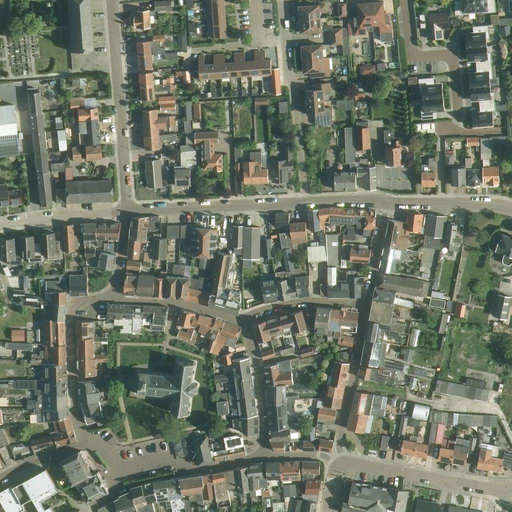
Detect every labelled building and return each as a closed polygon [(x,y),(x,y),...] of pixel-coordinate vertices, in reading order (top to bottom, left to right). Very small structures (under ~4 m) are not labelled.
[(66,0),(67,2),(67,10),(70,52),(92,50),(88,0),(66,0)] [(356,10),(354,0),(346,0),(347,11),(356,10)] [(373,2),(371,3),(372,25),(380,24),(381,33),(381,41),(393,40),(392,32),(391,16),(385,17),(383,2),(381,2),(379,0),(378,0),(374,0),(373,2)] [(475,11),(474,0),(462,0),(463,1),(460,1),(460,0),(454,1),(455,15),(469,14),(468,11),(475,11)] [(474,0),(475,11),(482,10),(482,13),(496,12),(494,0),(474,0)] [(171,1),(155,2),(155,11),(171,10),(171,1)] [(224,1),(206,2),(207,14),(225,13),(224,1)] [(365,26),(372,25),(370,3),(368,3),(367,1),(361,1),(360,3),(358,4),(359,18),(353,19),(354,35),(365,34),(365,26)] [(339,17),(347,16),(346,3),(338,4),(339,17)] [(300,20),(320,18),(319,11),(325,11),(325,5),(319,5),(299,7),(300,20)] [(135,17),(134,19),(134,21),(135,23),(135,27),(141,27),(141,29),(150,28),(150,26),(149,15),(153,15),(153,11),(149,11),(149,10),(137,11),(138,15),(135,16),(135,17)] [(225,13),(207,14),(208,26),(226,25),(225,13)] [(427,16),(427,14),(420,15),(421,28),(427,27),(428,39),(443,38),(442,29),(449,28),(448,14),(427,16)] [(511,17),(499,18),(499,25),(511,24),(511,17)] [(320,25),(320,18),(300,20),(301,33),(326,31),(326,25),(320,25)] [(226,25),(208,26),(209,38),(227,37),(226,25)] [(466,36),(467,48),(487,46),(486,39),(489,39),(488,25),(474,26),(474,33),(475,33),(475,35),(466,36)] [(499,26),(500,36),(511,35),(510,25),(499,26)] [(329,37),(342,36),(347,36),(346,28),(329,29),(329,37)] [(342,36),(329,37),(330,45),(343,44),(349,44),(348,36),(347,36),(342,36)] [(137,42),(138,55),(151,54),(157,54),(171,53),(170,48),(157,49),(157,48),(151,48),(150,41),(137,42)] [(302,46),(303,59),(323,58),(322,45),(302,46)] [(487,53),(487,46),(467,48),(468,59),(477,58),(478,61),(476,61),(477,67),(492,65),(490,53),(487,53)] [(251,75),(261,74),(260,51),(254,52),(255,60),(250,61),(251,75)] [(265,51),(260,51),(261,74),(271,74),(272,86),(280,86),(280,84),(279,68),(271,69),(271,59),(266,60),(265,51)] [(241,76),(251,75),(250,61),(245,61),(244,52),(239,53),(241,76)] [(231,77),(241,76),(239,53),(234,53),(234,62),(230,62),(231,77)] [(151,54),(138,55),(139,69),(152,68),(151,54)] [(210,78),(220,77),(219,54),(213,55),(214,64),(209,64),(210,78)] [(220,77),(231,77),(230,62),(225,63),(224,54),(219,54),(220,77)] [(200,79),(210,78),(209,64),(204,64),(204,56),(198,56),(200,79)] [(329,57),(323,58),(303,59),(304,72),(310,72),(310,78),(330,76),(329,57)] [(470,87),(490,85),(490,78),(493,78),(492,65),(477,67),(477,72),(478,72),(479,74),(469,75),(470,87)] [(160,79),(153,80),(153,72),(139,73),(141,86),(154,85),(171,84),(167,84),(167,79),(160,80),(160,79)] [(423,92),(423,99),(443,97),(442,85),(433,86),(433,84),(434,84),(433,78),(418,79),(419,92),(423,92)] [(305,91),(306,102),(324,101),(324,94),(331,93),(330,83),(317,84),(317,90),(305,91)] [(154,85),(141,86),(142,100),(155,99),(154,92),(171,90),(171,84),(154,85)] [(491,92),(490,85),(470,87),(471,99),(481,98),(481,100),(480,100),(480,106),(495,105),(494,92),(491,92)] [(27,88),(29,113),(41,112),(39,92),(34,92),(34,88),(27,88)] [(443,97),(423,99),(424,106),(421,106),(422,119),(436,118),(436,112),(435,112),(435,110),(444,109),(443,97)] [(78,111),(78,120),(97,118),(97,108),(97,107),(84,109),(83,101),(69,103),(70,111),(78,111)] [(325,108),(324,101),(306,102),(307,114),(319,114),(320,119),(315,120),(316,126),(333,124),(332,108),(325,108)] [(200,105),(202,121),(211,120),(210,104),(200,105)] [(0,106),(0,155),(18,153),(13,105),(0,106)] [(495,105),(480,106),(481,112),(482,112),(482,114),(473,115),(473,127),(493,125),(493,118),(496,118),(495,105)] [(175,116),(158,117),(157,109),(142,110),(143,123),(175,121),(175,116)] [(192,109),(192,123),(201,123),(200,109),(192,109)] [(29,113),(32,134),(43,133),(41,112),(29,113)] [(57,131),(64,130),(63,117),(56,118),(57,131)] [(98,131),(97,118),(78,120),(81,145),(99,143),(98,131)] [(175,121),(143,123),(144,136),(159,135),(158,128),(167,127),(167,126),(175,126),(175,121)] [(357,128),(356,128),(357,148),(369,148),(368,128),(368,121),(357,121),(357,128)] [(415,124),(416,130),(424,130),(424,133),(435,133),(434,122),(418,123),(418,124),(415,124)] [(354,128),(353,128),(346,129),(347,163),(350,163),(350,172),(334,172),(335,190),(356,189),(355,162),(354,128)] [(394,130),(385,130),(385,147),(387,147),(387,165),(389,165),(390,166),(394,166),(395,164),(401,164),(401,154),(406,154),(407,153),(406,149),(405,148),(401,148),(401,146),(400,146),(400,140),(395,140),(394,130)] [(186,145),(180,145),(180,152),(181,152),(193,151),(193,150),(192,133),(192,132),(185,133),(185,134),(186,145)] [(201,155),(203,155),(203,169),(213,169),(213,170),(222,169),(221,154),(214,154),(213,142),(218,142),(217,132),(195,133),(196,143),(201,143),(201,155)] [(32,134),(34,154),(46,153),(43,133),(32,134)] [(159,135),(144,136),(145,150),(160,148),(159,141),(165,140),(165,139),(176,139),(176,133),(159,135)] [(489,163),(489,159),(491,159),(491,153),(491,142),(491,138),(481,138),(481,153),(481,159),(483,159),(484,184),(490,184),(491,186),(497,186),(498,184),(499,184),(498,167),(490,168),(489,163)] [(79,147),(71,148),(72,162),(80,161),(80,158),(86,158),(86,159),(100,158),(99,145),(81,147),(79,147)] [(292,158),(292,147),(284,147),(285,161),(272,161),(273,182),(275,182),(276,183),(280,183),(281,181),(287,181),(286,166),(293,166),(293,158),(292,158)] [(182,167),(175,167),(175,186),(191,185),(190,169),(197,169),(196,150),(193,151),(181,152),(182,167)] [(255,158),(256,182),(268,182),(267,159),(261,160),(261,151),(255,152),(255,158)] [(244,183),(256,182),(255,158),(255,152),(250,152),(250,161),(244,162),(244,183)] [(46,153),(34,154),(36,174),(48,173),(46,153)] [(453,154),(445,154),(446,165),(454,165),(453,154)] [(436,185),(436,172),(435,172),(435,158),(428,158),(428,165),(422,165),(422,172),(422,185),(436,185)] [(465,158),(466,167),(466,185),(472,184),(473,186),(477,186),(478,184),(480,184),(479,169),(472,169),(471,158),(465,158)] [(160,159),(146,160),(148,188),(162,187),(160,159)] [(360,168),(358,168),(358,176),(365,175),(365,189),(367,188),(369,191),(373,190),(374,188),(376,188),(375,167),(368,167),(368,159),(359,159),(360,168)] [(466,185),(466,167),(451,167),(452,185),(458,185),(459,187),(463,187),(465,185),(466,185)] [(36,174),(38,191),(50,189),(48,173),(36,174)] [(110,179),(65,181),(65,188),(65,202),(65,203),(111,200),(110,179)] [(0,205),(12,204),(13,206),(17,206),(17,204),(20,203),(19,189),(7,190),(6,184),(0,184),(0,205)] [(59,189),(55,189),(56,203),(65,202),(65,188),(59,188),(59,189)] [(51,205),(50,189),(38,191),(38,196),(40,206),(51,205)] [(345,223),(349,223),(354,224),(355,209),(331,207),(330,208),(319,209),(320,222),(335,223),(335,226),(341,225),(341,222),(345,223)] [(320,229),(320,222),(319,209),(309,210),(310,231),(318,230),(318,235),(320,235),(321,247),(327,246),(327,234),(325,234),(325,229),(320,229)] [(367,221),(367,210),(355,209),(354,224),(349,223),(349,226),(345,226),(345,233),(356,233),(356,235),(364,235),(364,227),(366,228),(366,222),(367,221)] [(375,225),(375,222),(376,211),(367,210),(367,221),(366,222),(366,228),(364,227),(364,235),(373,236),(375,225)] [(407,223),(404,234),(409,235),(410,229),(420,231),(420,226),(426,227),(428,215),(422,214),(408,212),(407,223)] [(276,226),(290,226),(289,214),(276,214),(276,226)] [(446,217),(428,214),(428,215),(426,227),(423,247),(441,250),(444,237),(446,217)] [(131,228),(147,229),(151,229),(151,222),(159,222),(159,216),(132,217),(131,221),(131,228)] [(404,234),(407,223),(389,219),(386,233),(404,237),(404,234)] [(290,224),(291,233),(292,243),(307,241),(306,222),(290,224)] [(90,240),(97,240),(97,235),(97,223),(96,223),(84,223),(84,244),(90,244),(90,240)] [(109,223),(97,223),(97,235),(97,240),(97,246),(102,246),(102,240),(109,239),(109,236),(109,223)] [(109,236),(109,239),(119,239),(121,223),(109,223),(109,236)] [(448,224),(445,243),(450,244),(449,250),(459,251),(460,245),(461,238),(456,237),(457,225),(455,225),(454,223),(451,223),(450,224),(448,224)] [(62,225),(64,252),(75,251),(73,224),(62,225)] [(234,226),(233,246),(235,246),(242,246),(243,227),(234,226)] [(193,238),(192,256),(193,256),(215,257),(217,229),(193,227),(193,238)] [(130,239),(153,241),(154,237),(154,236),(150,236),(150,237),(146,237),(147,229),(131,228),(130,239)] [(260,258),(260,228),(244,228),(244,258),(260,258)] [(54,233),(41,234),(42,246),(42,254),(43,254),(48,253),(48,260),(63,259),(62,243),(55,243),(54,233)] [(275,273),(277,279),(280,300),(298,297),(295,271),(292,243),(291,233),(280,234),(287,271),(275,273)] [(384,245),(406,249),(408,237),(404,237),(386,233),(384,245)] [(327,246),(328,261),(329,278),(329,285),(328,288),(328,296),(328,297),(361,297),(361,285),(364,285),(364,277),(355,277),(355,271),(345,271),(345,281),(337,281),(336,267),(338,267),(338,235),(327,234),(327,246)] [(511,237),(502,234),(500,242),(499,242),(499,243),(496,244),(495,247),(497,250),(497,251),(505,253),(502,260),(504,264),(509,265),(511,264),(511,262),(511,237)] [(42,254),(42,246),(34,246),(33,236),(20,237),(21,249),(21,257),(22,257),(29,256),(29,262),(43,261),(43,254),(42,254)] [(152,253),(152,258),(167,259),(167,238),(161,238),(160,238),(154,238),(153,238),(153,241),(153,246),(152,253)] [(14,249),(14,239),(1,239),(2,259),(9,259),(10,265),(22,264),(22,257),(21,257),(21,249),(14,249)] [(147,245),(153,246),(153,241),(130,239),(128,257),(139,258),(140,252),(142,252),(143,250),(146,250),(147,245)] [(264,259),(273,258),(271,239),(263,240),(264,259)] [(90,244),(85,244),(85,248),(86,257),(96,258),(96,248),(90,248),(90,244)] [(384,245),(379,270),(382,270),(392,272),(398,273),(400,263),(406,264),(407,254),(418,256),(419,252),(411,250),(406,249),(384,245)] [(316,262),(315,247),(308,247),(309,262),(316,262)] [(352,249),(351,261),(369,262),(370,262),(371,250),(354,249),(352,249)] [(100,252),(98,268),(114,270),(116,255),(100,252)] [(215,271),(214,280),(209,305),(218,308),(239,314),(242,303),(241,303),(242,293),(226,289),(233,255),(219,252),(218,254),(215,271)] [(193,257),(192,264),(199,265),(209,265),(212,266),(213,259),(193,257)] [(127,260),(127,268),(141,270),(141,262),(127,260)] [(173,277),(167,276),(166,291),(166,297),(176,298),(176,291),(178,291),(179,265),(174,265),(173,277)] [(176,298),(187,299),(191,278),(185,277),(185,265),(179,265),(178,291),(176,291),(176,298)] [(309,270),(295,271),(298,297),(310,296),(309,270)] [(166,291),(167,276),(167,272),(161,272),(159,274),(159,278),(155,278),(153,296),(166,297),(166,291)] [(137,295),(140,274),(126,273),(125,291),(127,294),(137,295)] [(155,276),(140,274),(137,295),(153,296),(155,278),(155,276)] [(381,274),(380,274),(378,287),(396,291),(427,297),(429,282),(407,278),(407,279),(381,274)] [(88,295),(87,275),(70,275),(71,295),(88,295)] [(187,299),(209,305),(214,280),(203,278),(202,282),(199,282),(199,280),(191,278),(187,299)] [(263,282),(266,303),(280,300),(277,279),(263,282)] [(46,291),(66,290),(65,281),(46,282),(46,291)] [(395,297),(396,291),(378,287),(375,286),(373,300),(393,304),(413,309),(414,302),(395,297)] [(14,289),(13,295),(18,295),(17,305),(41,306),(41,304),(46,304),(66,304),(66,302),(66,292),(66,290),(46,291),(46,298),(38,298),(38,297),(25,296),(25,290),(14,289)] [(494,316),(507,318),(511,297),(498,294),(494,316)] [(445,308),(446,300),(431,298),(430,305),(445,308)] [(405,323),(395,322),(396,317),(411,320),(413,309),(393,304),(373,300),(369,320),(383,322),(390,323),(389,330),(404,333),(405,323)] [(46,309),(48,309),(48,308),(54,308),(53,319),(65,320),(66,304),(46,304),(46,309)] [(108,305),(107,318),(115,318),(114,325),(123,325),(123,329),(121,329),(120,333),(132,333),(133,326),(133,319),(134,305),(108,304),(108,305)] [(133,326),(132,332),(137,332),(137,330),(142,330),(143,318),(143,306),(134,305),(133,319),(133,326)] [(168,307),(143,306),(143,318),(151,318),(150,330),(164,331),(165,324),(166,325),(168,307)] [(65,345),(65,320),(53,319),(54,308),(48,308),(48,309),(48,344),(65,345)] [(307,308),(307,309),(308,320),(315,319),(316,308),(307,308)] [(330,309),(324,309),(317,308),(315,332),(328,333),(330,309)] [(194,331),(195,329),(195,328),(195,327),(191,325),(195,313),(181,309),(177,324),(189,327),(187,333),(179,331),(177,337),(190,341),(194,331)] [(340,338),(340,335),(341,330),(342,324),(338,323),(340,310),(330,309),(328,333),(328,337),(332,337),(332,332),(331,332),(331,329),(335,329),(334,337),(339,338),(340,338)] [(307,328),(302,310),(290,314),(289,314),(294,330),(294,332),(307,328)] [(359,312),(340,310),(338,323),(342,324),(341,330),(357,332),(359,312)] [(282,333),(294,330),(289,314),(290,314),(289,312),(277,315),(282,333)] [(438,312),(434,330),(444,332),(448,314),(438,312)] [(195,328),(195,329),(209,334),(211,331),(216,320),(195,313),(191,325),(195,327),(195,328)] [(282,333),(277,315),(264,319),(265,321),(270,339),(272,345),(279,343),(276,335),(282,333)] [(213,352),(216,341),(219,334),(220,334),(224,322),(216,319),(216,320),(211,331),(209,334),(204,344),(209,346),(207,350),(213,352)] [(369,320),(365,338),(383,342),(385,329),(389,330),(390,323),(383,322),(369,320)] [(77,322),(77,338),(94,338),(94,337),(94,321),(77,322)] [(258,342),(270,339),(265,321),(253,324),(258,342)] [(241,328),(224,322),(220,334),(219,334),(216,341),(213,352),(218,355),(222,343),(234,348),(241,328)] [(423,324),(421,341),(427,342),(429,324),(423,324)] [(24,331),(11,331),(11,342),(24,342),(24,331)] [(194,331),(190,341),(195,343),(199,332),(194,331)] [(354,338),(340,335),(340,338),(339,338),(338,343),(352,347),(354,338)] [(77,338),(77,358),(94,358),(94,354),(94,341),(101,341),(101,343),(108,343),(107,337),(94,337),(94,338),(77,338)] [(365,338),(363,349),(385,353),(387,343),(383,342),(365,338)] [(46,343),(46,350),(41,350),(41,355),(35,355),(35,353),(30,353),(30,360),(28,360),(28,364),(44,364),(44,362),(66,364),(66,345),(65,345),(48,344),(46,343)] [(402,361),(402,363),(417,366),(418,360),(404,357),(406,348),(397,346),(394,360),(402,361)] [(300,350),(302,357),(314,353),(312,347),(300,350)] [(273,349),(261,353),(263,359),(275,356),(273,349)] [(385,353),(363,349),(361,362),(382,367),(396,370),(407,373),(409,365),(384,359),(385,353)] [(232,353),(222,356),(223,365),(233,363),(235,374),(227,375),(227,377),(227,381),(230,381),(230,380),(252,377),(249,358),(233,360),(232,353)] [(78,375),(97,375),(97,361),(108,361),(108,357),(105,357),(105,354),(94,354),(94,358),(77,358),(78,375)] [(265,365),(268,385),(286,384),(294,384),(290,362),(293,362),(293,363),(299,362),(298,359),(298,357),(265,365)] [(140,371),(139,371),(138,372),(137,372),(137,373),(138,374),(138,378),(137,378),(137,380),(138,380),(137,385),(136,386),(137,386),(137,391),(135,391),(135,392),(136,392),(136,394),(137,394),(138,392),(144,393),(144,394),(145,394),(145,393),(151,393),(151,395),(152,395),(152,393),(158,394),(158,396),(159,396),(160,395),(166,395),(166,397),(167,397),(167,395),(173,396),(173,402),(171,402),(171,403),(173,403),(172,409),(170,409),(170,410),(172,410),(171,412),(172,413),(173,411),(186,413),(186,414),(187,415),(187,413),(189,413),(189,412),(188,412),(189,406),(190,406),(190,404),(189,404),(190,395),(196,393),(197,394),(198,392),(196,392),(197,386),(198,385),(198,384),(196,385),(192,381),(193,373),(194,373),(194,372),(193,372),(194,365),(195,365),(195,364),(194,364),(194,362),(193,362),(193,363),(179,361),(179,360),(178,359),(178,361),(176,361),(176,362),(178,362),(177,369),(175,369),(175,370),(177,371),(176,376),(169,376),(169,374),(168,374),(168,376),(162,375),(162,374),(161,373),(160,375),(155,374),(155,373),(153,372),(153,374),(147,373),(147,372),(146,372),(146,373),(140,373),(140,371)] [(332,370),(331,376),(333,376),(331,385),(345,387),(349,364),(348,364),(335,361),(334,370),(332,370)] [(67,364),(66,364),(44,362),(44,364),(44,381),(54,381),(54,380),(67,380),(68,380),(67,364)] [(361,364),(358,376),(358,377),(376,380),(376,381),(385,383),(397,386),(398,379),(395,378),(396,370),(382,367),(380,367),(379,369),(361,365),(361,364)] [(230,381),(227,381),(227,384),(236,382),(237,392),(229,393),(230,399),(255,396),(252,377),(230,380),(230,381)] [(487,382),(467,378),(466,384),(486,388),(487,382)] [(15,381),(15,389),(35,389),(35,393),(44,393),(51,393),(51,395),(67,394),(67,380),(54,380),(54,381),(44,381),(15,381)] [(435,392),(441,393),(443,381),(437,380),(435,392)] [(94,381),(78,381),(80,402),(99,401),(101,401),(101,398),(99,398),(98,387),(94,387),(94,381)] [(286,397),(286,384),(268,385),(268,404),(295,402),(295,400),(299,400),(299,395),(294,396),(294,397),(286,397)] [(340,408),(344,387),(331,385),(327,384),(322,405),(340,408)] [(462,397),(468,398),(470,387),(464,385),(462,397)] [(468,398),(474,400),(476,388),(470,387),(468,398)] [(474,400),(480,401),(482,389),(476,388),(474,400)] [(488,390),(482,389),(480,401),(487,402),(490,390),(488,390)] [(351,410),(368,414),(370,414),(383,417),(385,410),(387,397),(383,396),(374,394),(355,390),(351,410)] [(67,407),(67,394),(51,395),(51,393),(44,393),(37,393),(37,400),(35,401),(37,408),(44,408),(44,409),(67,407)] [(240,413),(241,418),(257,416),(257,415),(255,396),(230,399),(230,403),(239,402),(240,413)] [(217,401),(218,414),(229,413),(227,400),(217,401)] [(268,404),(270,430),(297,427),(298,427),(298,422),(291,422),(291,421),(288,421),(287,411),(296,411),(295,403),(295,400),(295,402),(268,404)] [(80,402),(82,409),(87,424),(97,421),(98,426),(109,423),(105,412),(102,413),(99,401),(80,402)] [(36,409),(36,416),(44,416),(44,422),(54,420),(68,416),(67,407),(44,409),(36,409)] [(317,417),(335,420),(336,411),(319,408),(317,417)] [(368,414),(351,410),(347,429),(364,432),(368,414)] [(415,430),(417,413),(411,412),(408,430),(415,430)] [(258,415),(257,415),(257,416),(241,418),(233,419),(233,427),(247,434),(258,435),(258,415)] [(70,416),(68,416),(54,420),(57,431),(51,432),(52,436),(74,430),(70,416)] [(402,417),(399,433),(405,434),(408,418),(402,417)] [(429,442),(435,443),(438,424),(432,423),(429,442)] [(444,425),(438,424),(435,443),(441,444),(444,425)] [(219,427),(196,435),(197,438),(202,436),(203,437),(207,436),(212,434),(219,431),(220,431),(219,427)] [(270,430),(271,442),(293,440),(293,441),(299,441),(299,437),(291,438),(291,432),(298,432),(298,427),(297,427),(270,430)] [(0,448),(10,444),(2,429),(0,428),(0,448)] [(219,431),(220,436),(234,433),(229,428),(219,431)] [(315,428),(306,428),(306,440),(315,440),(316,437),(315,428)] [(76,441),(74,430),(52,436),(31,441),(33,449),(56,443),(57,446),(76,441)] [(216,459),(216,461),(246,454),(242,436),(238,434),(224,437),(225,441),(212,444),(216,459)] [(383,436),(381,449),(387,450),(389,437),(383,435),(383,436)] [(193,441),(199,464),(213,461),(212,460),(216,459),(212,444),(209,444),(207,436),(203,437),(193,441)] [(403,440),(401,453),(415,455),(417,442),(418,437),(411,436),(410,441),(403,440)] [(306,440),(303,441),(303,451),(315,451),(316,438),(316,437),(315,440),(306,440)] [(470,437),(468,447),(455,444),(454,449),(454,450),(452,462),(466,465),(468,449),(475,450),(477,438),(470,437)] [(334,441),(316,438),(315,451),(319,451),(319,450),(332,452),(334,441)] [(477,438),(475,450),(480,451),(477,467),(478,467),(489,469),(493,445),(482,443),(483,439),(477,438)] [(293,445),(293,441),(293,440),(271,442),(271,449),(274,451),(290,451),(290,446),(293,445)] [(438,459),(452,462),(454,450),(454,449),(453,449),(455,441),(449,440),(447,448),(440,447),(438,459)] [(429,445),(417,442),(415,455),(427,457),(429,445)] [(511,468),(511,467),(511,453),(504,452),(503,459),(497,458),(499,446),(493,445),(489,469),(500,471),(500,472),(501,472),(502,466),(511,468)] [(72,485),(77,483),(93,474),(80,451),(60,461),(72,485)] [(282,462),(283,480),(301,479),(300,461),(282,462)] [(320,462),(314,461),(304,461),(304,480),(310,480),(314,480),(314,473),(319,473),(320,462)] [(263,477),(258,478),(259,488),(262,488),(267,488),(267,480),(283,480),(282,462),(262,463),(263,477)] [(262,463),(247,465),(250,490),(251,496),(256,496),(255,491),(259,490),(259,488),(258,478),(263,477),(262,463)] [(235,468),(236,469),(238,486),(239,492),(240,499),(245,498),(244,491),(250,490),(247,465),(235,468)] [(12,486),(0,492),(0,511),(20,511),(25,509),(24,509),(22,504),(32,498),(40,511),(39,511),(80,511),(80,510),(75,511),(53,511),(54,511),(51,506),(45,509),(41,501),(58,491),(45,469),(12,487),(12,486)] [(236,469),(224,471),(228,488),(233,487),(234,493),(239,492),(238,486),(236,469)] [(217,502),(218,507),(231,505),(228,488),(224,471),(222,472),(213,474),(217,497),(217,502)] [(77,483),(84,497),(87,503),(109,492),(98,472),(93,474),(77,483)] [(207,509),(210,508),(209,503),(217,502),(217,497),(213,474),(202,476),(204,505),(207,505),(207,509)] [(180,479),(186,508),(186,509),(186,511),(192,511),(191,500),(198,499),(199,510),(207,509),(207,505),(204,505),(202,476),(180,479)] [(167,480),(172,504),(173,511),(179,511),(179,509),(186,508),(180,479),(179,478),(167,480)] [(322,479),(321,479),(314,480),(310,480),(304,480),(304,483),(308,483),(306,494),(304,493),(303,498),(318,497),(319,494),(322,479)] [(163,506),(172,504),(167,480),(153,482),(158,502),(159,507),(163,506)] [(347,511),(404,511),(408,491),(390,487),(389,489),(347,481),(342,511),(347,511)] [(153,482),(141,486),(149,510),(149,511),(154,511),(152,504),(158,502),(153,482)] [(141,486),(131,488),(131,491),(137,511),(143,511),(144,511),(149,511),(149,510),(141,486)] [(120,497),(115,500),(118,511),(137,511),(131,491),(120,496),(120,497)] [(318,497),(303,498),(303,500),(298,499),(295,511),(315,511),(317,503),(318,497)] [(437,511),(439,505),(426,502),(417,501),(415,511),(437,511)] [(115,511),(112,502),(104,506),(105,511),(115,511)]
